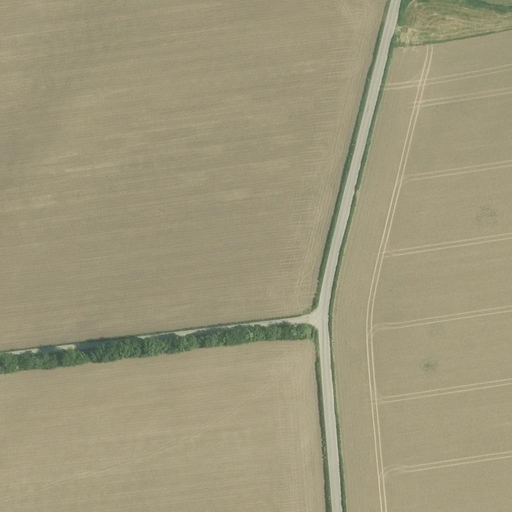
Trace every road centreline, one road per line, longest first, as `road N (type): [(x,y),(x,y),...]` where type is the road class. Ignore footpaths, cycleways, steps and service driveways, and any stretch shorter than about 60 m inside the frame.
road 1 (unclassified): [(397,0),(322,318),(337,511)]
road 2 (track): [(0,356),(322,318)]
